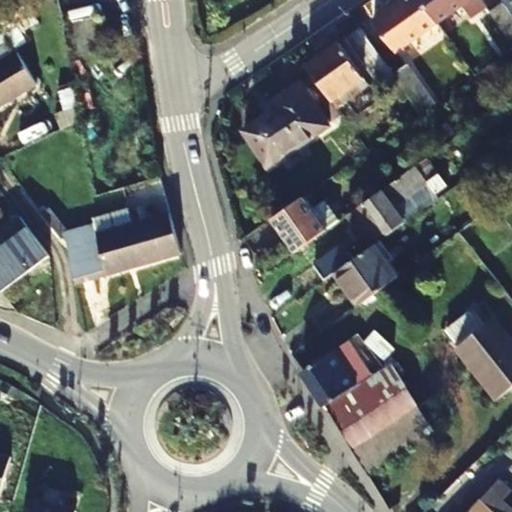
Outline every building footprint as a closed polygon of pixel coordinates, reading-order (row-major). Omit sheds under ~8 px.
[(403,0),(374,20),(397,53),(437,26),(419,0),(403,0)] [(419,0),(437,26),(474,0),(419,0)] [(511,16),(505,7),(492,16),(505,35),(511,31),(511,16)] [(99,12),(85,14),(72,17),(77,51),(91,49),(103,47),(99,12)] [(394,77),(360,29),(346,39),(380,89),(395,78),(394,77)] [(343,106),(337,98),(363,79),(340,44),(307,66),(337,110),(343,106)] [(0,58),(0,103),(33,85),(14,50),(0,58)] [(394,77),(395,78),(421,116),(435,107),(407,67),(394,77)] [(273,168),(329,127),(301,85),(272,105),(278,114),(249,134),(273,168)] [(405,136),(376,157),(391,179),(420,158),(405,136)] [(462,137),(428,161),(432,167),(465,143),(462,137)] [(456,166),(439,177),(432,167),(428,161),(348,217),(370,247),(402,224),(394,212),(430,187),(437,197),(447,189),(446,187),(462,176),(456,166)] [(304,199),(272,221),(296,255),(328,232),(304,199)] [(0,240),(0,281),(3,286),(55,249),(23,208),(3,223),(10,233),(0,240)] [(66,255),(78,294),(177,260),(164,222),(72,252),(66,255)] [(381,244),(338,274),(361,306),(403,278),(381,244)] [(357,261),(349,249),(344,248),(317,266),(327,281),(338,274),(357,261)] [(268,322),(298,301),(289,288),(259,308),(268,322)] [(472,312),(445,334),(458,350),(485,328),(472,312)] [(500,403),(511,392),(511,342),(494,320),(485,328),(458,350),(500,403)] [(326,406),(369,379),(345,345),(317,363),(304,372),(326,406)] [(0,491),(10,458),(0,455),(0,491)] [(500,479),(483,498),(498,511),(511,511),(511,487),(502,479),(500,479)] [(470,511),(498,511),(483,498),(470,511)] [(73,511),(32,500),(28,511),(73,511)]
